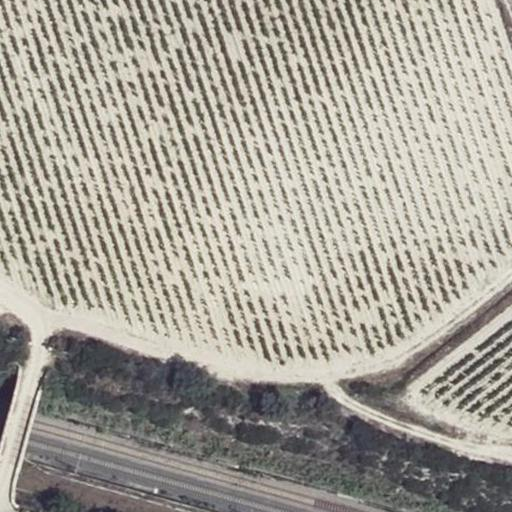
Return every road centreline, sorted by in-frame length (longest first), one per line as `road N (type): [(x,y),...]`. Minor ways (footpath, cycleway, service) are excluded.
road 1 (track): [(511,270),(426,341),(377,367),(321,375),(237,372),(51,313),(0,285)]
road 2 (track): [(329,374),(343,397),(383,420),(511,457)]
